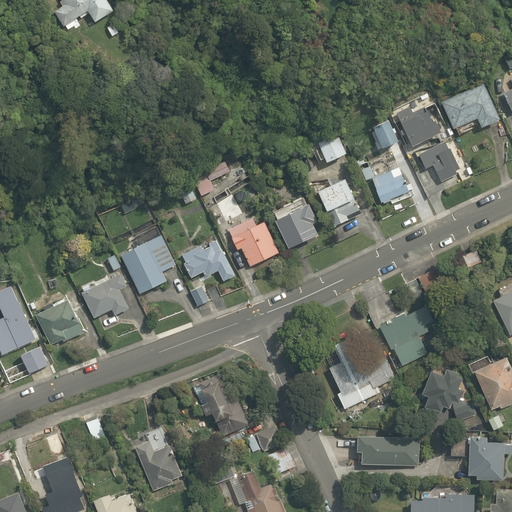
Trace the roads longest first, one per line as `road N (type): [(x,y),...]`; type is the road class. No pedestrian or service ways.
road 1 (unclassified): [(511,196),(255,315)]
road 2 (unclassified): [(255,315),(0,409)]
road 3 (residential): [(336,511),(255,315)]
